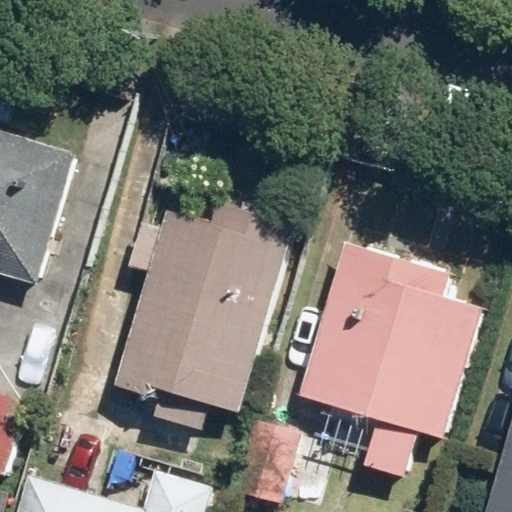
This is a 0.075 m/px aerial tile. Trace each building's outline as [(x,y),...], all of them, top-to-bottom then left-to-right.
[(0,270),(44,283),(83,155),(0,130),(0,270)] [(251,416),(310,228),(230,203),(224,224),(179,210),(126,378),(251,416)] [(495,308),(455,297),(462,275),(355,243),(309,395),(386,418),(371,465),(417,479),(431,433),(455,440),(495,308)] [(0,471),(10,475),(34,400),(0,389),(0,471)] [(326,510),(344,446),(259,421),(240,485),(326,510)] [(511,511),(511,448),(492,511),(511,511)] [(167,471),(155,509),(37,474),(25,511),(215,511),(223,487),(167,471)]
